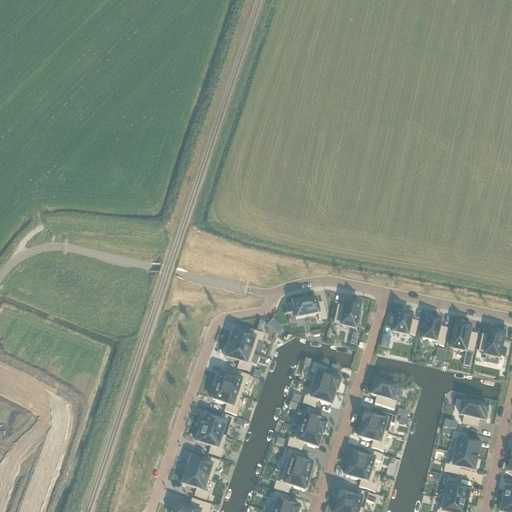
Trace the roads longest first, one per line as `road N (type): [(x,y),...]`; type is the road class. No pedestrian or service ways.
road 1 (unclassified): [(272,292),(58,246),(27,252),(0,275)]
road 2 (residential): [(149,511),(214,326),(264,310),(272,292)]
road 3 (residential): [(318,511),(387,292)]
road 4 (residential): [(511,318),(387,292)]
road 5 (residential): [(485,511),(511,390)]
